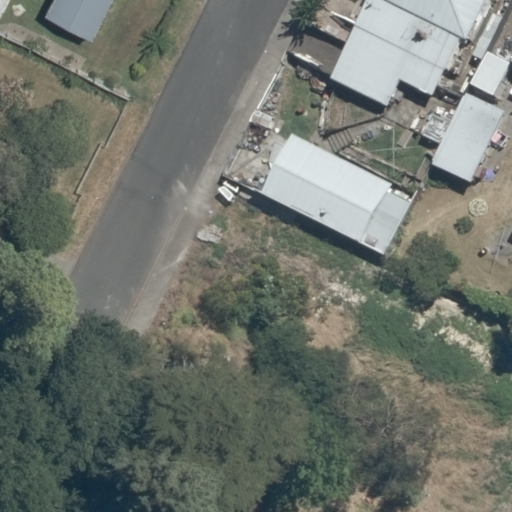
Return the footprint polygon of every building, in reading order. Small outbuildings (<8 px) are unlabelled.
[(0,0),(0,17),(0,18),(9,0),(0,0)] [(114,0),(56,0),(48,16),(95,39),(114,0)] [(383,0),(383,2),(356,58),(444,100),(471,43),(477,46),(498,0),(383,0)] [(511,115),(475,99),(442,169),(480,188),(511,120),(511,115)] [(399,186),(300,138),(270,199),(369,247),(393,196),(399,186)] [(393,196),(369,247),(390,257),(415,207),(393,196)]
